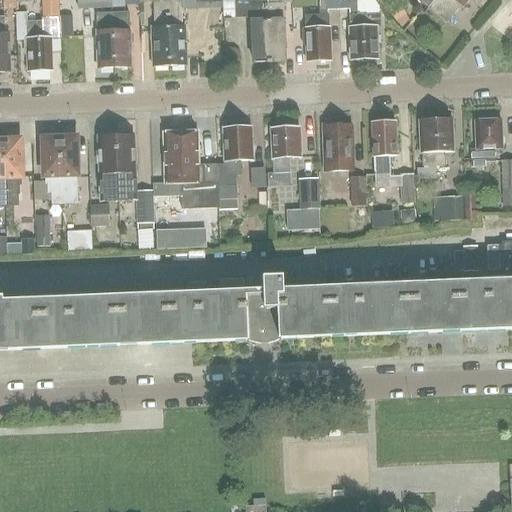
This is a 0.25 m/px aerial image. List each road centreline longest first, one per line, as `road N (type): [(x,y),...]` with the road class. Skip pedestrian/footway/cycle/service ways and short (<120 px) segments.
road 1 (residential): [(511,86),(0,105)]
road 2 (residential): [(0,399),(511,382)]
